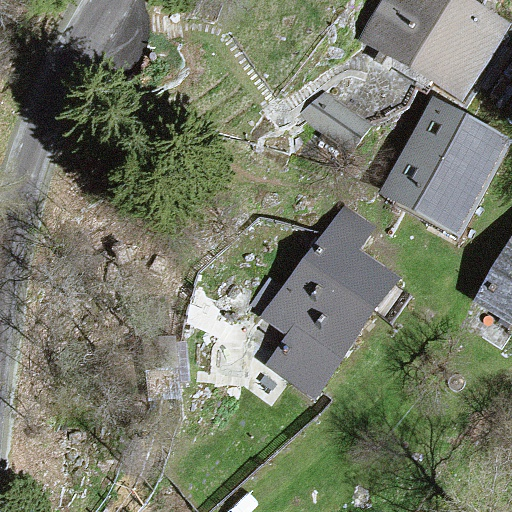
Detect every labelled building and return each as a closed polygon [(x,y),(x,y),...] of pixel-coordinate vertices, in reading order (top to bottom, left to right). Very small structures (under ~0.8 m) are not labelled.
[(477,0),(388,0),(368,37),(464,91),(502,22),(474,7),(477,0)] [(367,123),(327,94),(310,118),(350,147),(367,123)] [(459,229),(507,142),(440,105),(392,193),(459,229)] [(358,251),(374,228),(347,209),(269,317),(296,336),(276,364),(315,391),(396,278),(358,251)] [(511,318),(511,250),(482,301),(511,318)]
